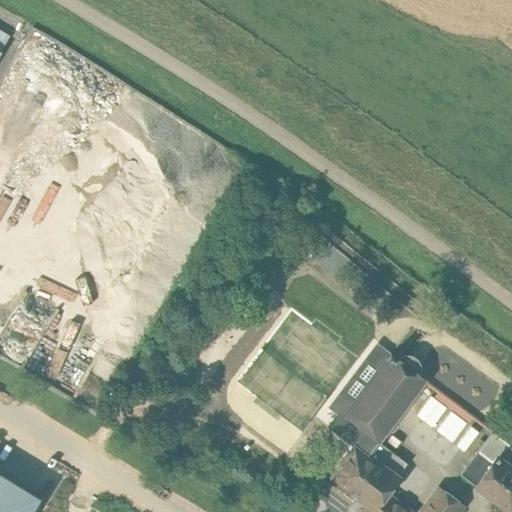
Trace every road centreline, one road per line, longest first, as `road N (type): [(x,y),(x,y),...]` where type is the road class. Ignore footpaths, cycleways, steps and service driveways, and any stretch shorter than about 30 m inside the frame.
road 1 (track): [(511,305),(238,108),(60,0)]
road 2 (unclassified): [(171,511),(0,408)]
